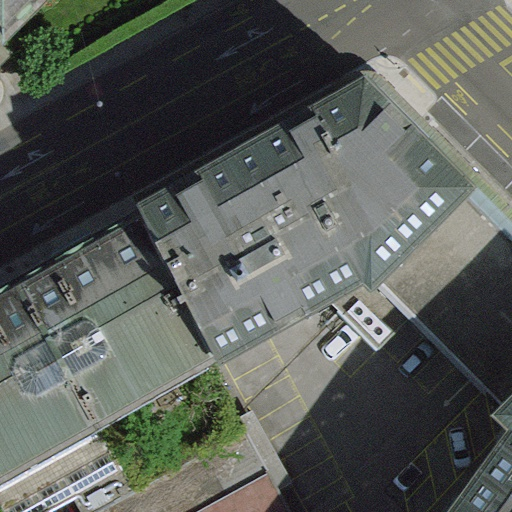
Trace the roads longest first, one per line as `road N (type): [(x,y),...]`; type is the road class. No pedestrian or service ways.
road 1 (secondary): [(378,0),(268,96),(0,242)]
road 2 (secondary): [(358,0),(0,188)]
